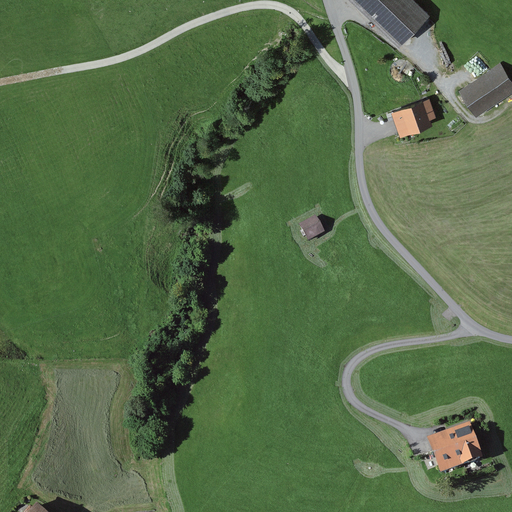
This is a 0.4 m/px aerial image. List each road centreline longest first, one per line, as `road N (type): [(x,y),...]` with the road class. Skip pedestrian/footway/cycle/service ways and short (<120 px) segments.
road 1 (unclassified): [(356,87),(286,9),(259,5),(216,14),(118,59),(0,82)]
road 2 (unclassified): [(511,340),(471,322),(380,227),(358,159),(356,87)]
